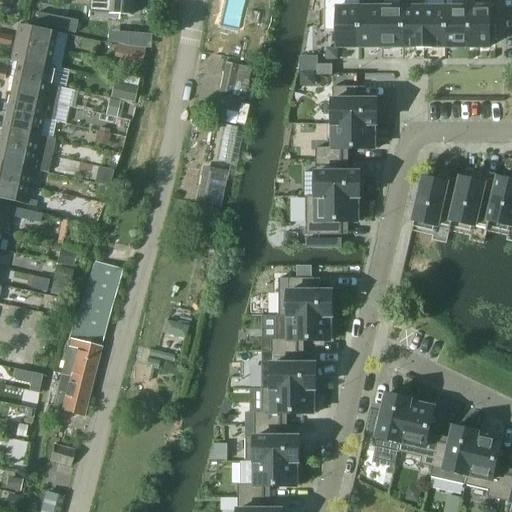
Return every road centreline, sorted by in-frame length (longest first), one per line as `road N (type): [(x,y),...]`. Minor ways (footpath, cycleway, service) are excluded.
road 1 (residential): [(77,511),(166,174),(196,0)]
road 2 (residential): [(360,345),(408,138),(511,138)]
road 3 (residential): [(321,511),(360,345)]
road 4 (residential): [(360,345),(511,414)]
